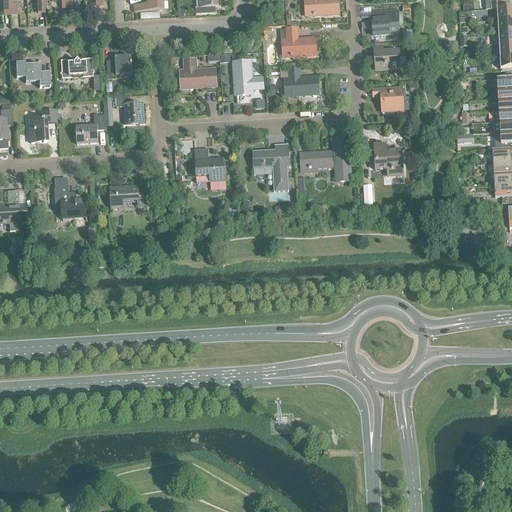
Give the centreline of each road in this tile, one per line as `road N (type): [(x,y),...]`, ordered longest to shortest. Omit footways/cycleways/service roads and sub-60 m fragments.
road 1 (residential): [(154,128),(355,118),(350,0)]
road 2 (secondary): [(296,333),(0,347)]
road 3 (secondary): [(0,388),(244,376)]
road 4 (residential): [(0,169),(156,161),(154,128)]
road 5 (secondary): [(244,376),(344,384),(360,402),(370,458)]
road 6 (secondary): [(418,319),(382,300),(343,325),(296,333)]
